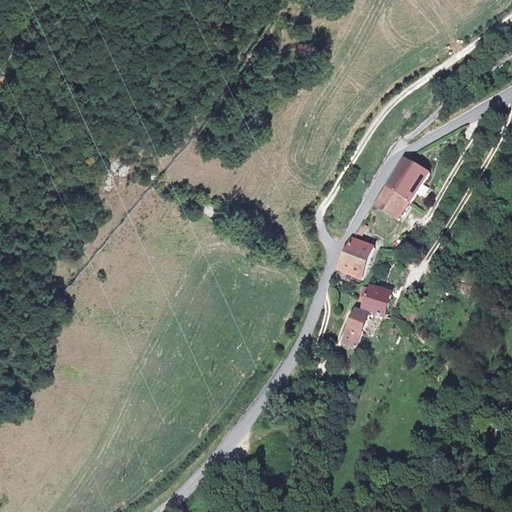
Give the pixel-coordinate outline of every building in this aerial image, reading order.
[(397,179),(391,190),(418,206),(437,174),(412,161),(397,179)] [(391,190),(381,209),(408,223),(418,206),(391,190)] [(343,265),(341,270),(365,282),(379,253),(356,241),(343,265)] [(368,307),(389,317),(399,298),(377,288),(376,291),(370,289),(365,300),(368,301),(370,303),(368,307)] [(350,331),(365,338),(373,320),(358,312),(350,331)] [(346,342),(348,343),(360,349),(364,339),(365,338),(350,331),(346,342)]
